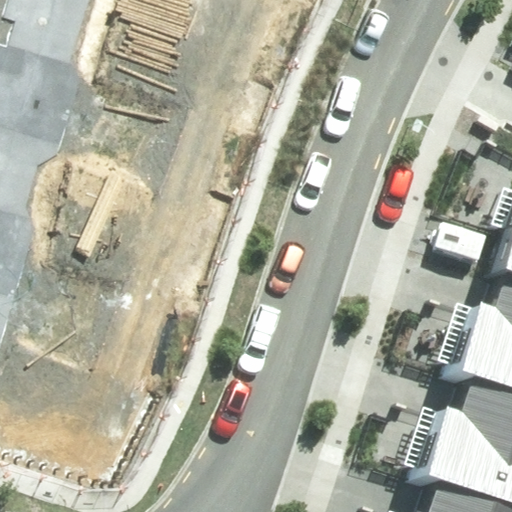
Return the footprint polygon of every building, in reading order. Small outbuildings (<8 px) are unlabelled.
[(0,0),(0,33),(23,47),(33,10),(17,0),(0,0)] [(183,4),(161,29),(206,67),(227,41),(183,4)] [(511,186),(507,185),(482,266),(487,268),(511,275),(511,186)] [(0,295),(14,279),(0,266),(0,295)] [(511,275),(487,268),(476,304),(465,301),(444,367),(455,371),(511,387),(511,275)] [(511,387),(455,371),(444,407),(430,402),(409,471),(420,474),(511,502),(511,387)] [(511,511),(511,502),(420,474),(408,511),(396,507),(394,511),(511,511)]
